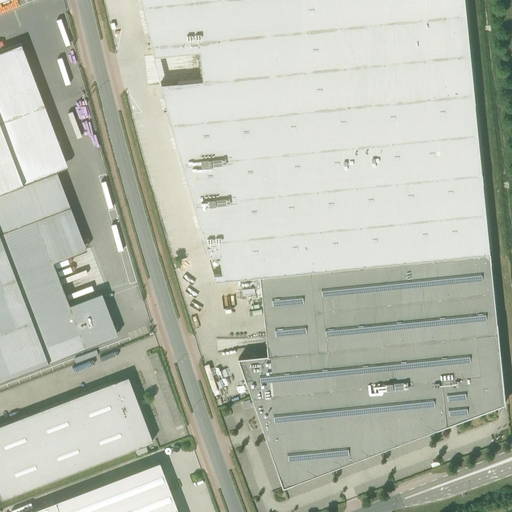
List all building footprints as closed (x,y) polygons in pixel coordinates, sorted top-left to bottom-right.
[(465,0),(137,0),(152,56),(198,51),(201,79),(159,84),(169,124),(171,124),(475,93),(465,0)] [(475,93),(171,124),(209,280),(260,275),(268,354),(238,357),(283,487),(447,425),(445,404),(467,402),(469,417),(495,407),(494,402),(505,401),(490,252),(475,93)] [(0,122),(0,379),(94,344),(93,342),(115,334),(104,306),(106,306),(101,292),(68,304),(52,262),(36,218),(0,232),(0,191),(23,183),(0,122)] [(0,495),(1,498),(152,441),(127,376),(0,424),(0,495)] [(177,511),(158,461),(24,511),(177,511)]
